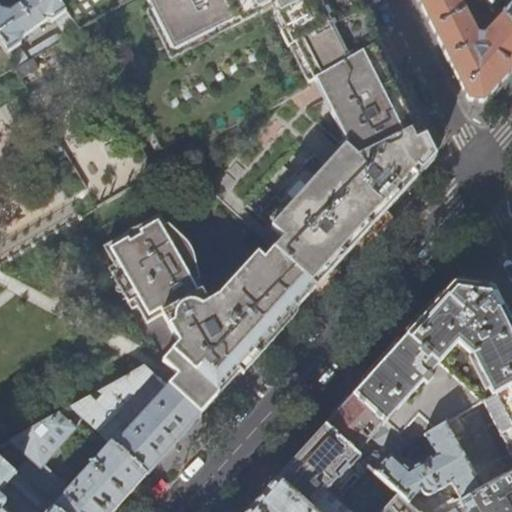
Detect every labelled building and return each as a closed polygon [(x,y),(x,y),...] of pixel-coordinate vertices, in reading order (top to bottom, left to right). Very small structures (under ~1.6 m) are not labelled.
[(69,37),(79,31),(56,0),(0,0),(0,38),(20,65),(30,59),(21,45),(23,43),(24,36),(48,20),(54,21),(56,19),(69,37)] [(56,0),(79,31),(81,30),(96,22),(133,0),(56,0)] [(313,82),(377,46),(354,0),(133,0),(96,22),(161,150),(182,139),(188,152),(313,82)] [(475,35),(458,0),(416,0),(441,48),(468,102),(483,104),(508,76),(511,71),(511,26),(502,16),(485,35),(475,35)] [(511,4),(502,16),(511,26),(511,4)] [(32,50),(35,56),(63,40),(59,34),(32,50)] [(0,76),(20,65),(0,38),(0,76)] [(406,190),(429,165),(429,153),(422,137),(416,140),(414,136),(411,131),(417,128),(377,46),(313,82),(341,139),(345,137),(350,147),(338,160),(333,156),(328,162),(315,151),(259,214),(285,237),(275,248),(317,287),(351,250),(406,190)] [(209,303),(197,281),(201,280),(198,273),(194,260),(190,251),(186,245),(181,240),(174,234),(165,226),(161,227),(156,218),(102,249),(111,266),(105,269),(130,311),(136,307),(146,323),(161,315),(179,344),(170,355),(184,368),(171,383),(167,388),(200,417),(205,411),(212,404),(244,368),(288,319),(317,287),(275,248),(266,260),(260,256),(225,294),(209,303)] [(383,363),(353,396),(410,446),(420,441),(424,438),(444,427),(511,387),(511,327),(508,320),(493,290),(453,285),(444,296),(383,363)] [(165,387),(144,368),(71,409),(83,420),(111,445),(146,477),(171,449),(200,417),(167,388),(165,387)] [(511,387),(444,427),(482,493),(511,475),(511,387)] [(340,411),(324,428),(355,456),(371,438),(380,446),(395,448),(400,452),(406,449),(410,455),(421,450),(420,441),(410,446),(353,396),(340,411)] [(83,420),(71,409),(0,450),(0,462),(28,487),(47,505),(54,511),(113,511),(146,477),(111,445),(78,481),(52,458),(76,431),(75,430),(83,420)] [(408,473),(390,458),(370,455),(363,463),(417,511),(448,511),(482,493),(444,427),(424,438),(436,458),(408,473)] [(417,511),(363,463),(355,456),(324,428),(296,459),(276,482),(308,511),(417,511)] [(0,462),(0,511),(54,511),(47,505),(42,509),(45,511),(3,511),(2,510),(5,507),(6,503),(4,501),(0,496),(0,493),(9,484),(21,494),(28,487),(0,462)] [(511,511),(511,475),(482,493),(448,511),(511,511)] [(308,511),(276,482),(250,510),(248,511),(308,511)]
